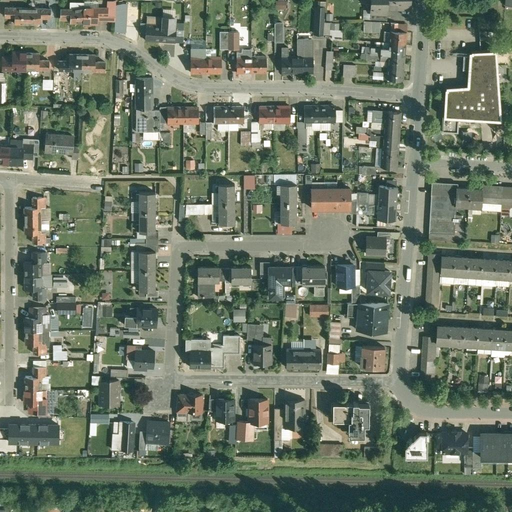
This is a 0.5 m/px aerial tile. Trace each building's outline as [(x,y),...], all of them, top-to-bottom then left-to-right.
[(275,0),(276,9),(286,8),(286,0),(275,0)] [(410,0),(372,0),(371,14),(387,15),(388,9),(410,10),(410,0)] [(28,5),(5,4),(5,13),(15,13),(15,20),(28,21),(28,5)] [(52,6),(28,5),(28,21),(41,21),(41,15),(51,15),(52,6)] [(85,7),(62,6),(61,15),(72,15),(71,22),(84,23),(85,7)] [(107,8),(85,7),(84,23),(97,23),(98,16),(107,17),(107,8)] [(324,11),(317,10),(315,34),(324,35),(324,23),(325,8),(324,11)] [(363,32),(380,32),(380,21),(363,21),(363,32)] [(163,25),(149,24),(148,40),(161,41),(163,25)] [(178,26),(163,25),(161,41),(177,42),(178,26)] [(229,31),(221,31),(221,49),(229,49),(229,31)] [(239,31),(229,31),(229,49),(239,49),(239,31)] [(391,31),(390,42),(390,43),(406,44),(407,32),(397,31),(391,31)] [(313,40),(298,40),(298,56),(298,72),(313,73),(313,40)] [(406,44),(390,43),(390,42),(383,42),(383,48),(372,48),(371,54),(405,56),(406,44)] [(290,48),(283,48),(283,73),(298,72),(298,56),(289,56),(290,48)] [(497,50),(472,51),(472,55),(471,70),(472,70),(473,87),(446,89),(444,117),(502,121),(497,50)] [(27,53),(14,52),(14,59),(4,59),(4,69),(26,69),(27,69),(27,53)] [(40,53),(27,53),(27,69),(50,69),(50,60),(40,60),(40,53)] [(371,54),(367,53),(366,60),(381,61),(389,61),(388,67),(404,68),(405,56),(371,54)] [(83,54),(71,54),(71,61),(61,61),(60,69),(83,70),(83,54)] [(96,55),(83,54),(83,70),(106,71),(106,62),(96,62),(96,55)] [(472,55),(464,56),(463,70),(471,70),(472,55)] [(252,56),(237,57),(237,73),(252,72),(252,56)] [(267,56),(252,56),(252,72),(267,72),(267,56)] [(207,57),(192,57),(192,73),(207,73),(207,57)] [(221,57),(207,57),(207,73),(221,73),(221,57)] [(356,65),(344,64),(344,76),(356,77),(356,65)] [(404,68),(388,67),(388,73),(385,72),(385,73),(384,78),(404,80),(404,68)] [(153,78),(137,78),(137,93),(153,92),(153,78)] [(52,89),(52,79),(43,79),(42,89),(52,89)] [(153,92),(137,93),(137,107),(153,107),(153,92)] [(183,106),(170,106),(170,122),(183,122),(183,106)] [(199,106),(183,106),(183,122),(199,122),(199,106)] [(275,106),(260,106),(260,111),(258,111),(258,122),(260,122),(275,122),(275,106)] [(298,106),(275,106),(275,122),(290,122),(290,115),(298,115),(298,106)] [(321,106),(306,106),(306,122),(306,125),(314,125),(313,122),(320,122),(321,106)] [(336,106),(321,106),(320,122),(336,122),(336,106)] [(230,107),(215,107),(215,123),(230,123),(230,107)] [(244,107),(230,107),(230,123),(244,123),(244,107)] [(402,112),(386,110),(385,122),(401,123),(402,112)] [(40,119),(39,111),(27,112),(27,119),(40,119)] [(258,122),(252,122),(252,132),(252,142),(260,142),(261,134),(260,122),(258,122)] [(401,123),(385,122),(384,129),(384,134),(400,135),(401,123)] [(366,139),(367,126),(357,126),(356,139),(366,139)] [(307,128),(299,128),(299,151),(307,151),(307,143),(307,128)] [(252,132),(242,132),(242,145),(252,145),(252,142),(252,132)] [(74,136),(46,134),(45,151),(54,152),(54,151),(59,151),(65,152),(65,151),(73,152),(74,144),(74,136)] [(400,135),(384,134),(384,140),(383,146),(399,147),(400,135)] [(23,147),(11,146),(9,162),(22,163),(23,155),(33,156),(34,143),(27,143),(27,146),(23,146),(23,147)] [(11,146),(0,145),(0,161),(9,162),(11,146)] [(399,147),(383,146),(382,166),(382,167),(398,168),(399,147)] [(186,168),(194,168),(194,159),(185,160),(186,168)] [(382,166),(363,165),(363,174),(377,174),(377,166),(382,167),(382,166)] [(243,174),(243,188),(254,188),(254,174),(243,174)] [(443,183),(432,182),(432,185),(432,189),(429,239),(454,240),(455,223),(461,223),(462,215),(456,214),(457,205),(456,205),(457,187),(458,187),(458,184),(457,184),(457,185),(443,184),(443,183)] [(297,183),(281,184),(281,203),(297,203),(297,183)] [(235,184),(219,184),(219,203),(235,203),(235,184)] [(398,186),(380,185),(379,202),(397,203),(398,186)] [(503,187),(483,186),(482,189),(482,202),(502,204),(503,187)] [(458,187),(457,187),(456,205),(457,205),(469,206),(470,188),(458,187)] [(511,188),(503,187),(502,204),(511,204),(511,188)] [(325,188),(312,188),(312,208),(325,208),(325,188)] [(338,188),(325,188),(325,208),(338,208),(338,188)] [(351,188),(338,188),(338,208),(351,208),(351,199),(351,188)] [(482,189),(470,188),(469,206),(481,207),(482,202),(482,189)] [(155,191),(140,192),(140,211),(156,211),(155,191)] [(369,192),(358,192),(358,199),(357,204),(368,204),(368,203),(369,192)] [(46,197),(33,197),(33,207),(25,207),(25,220),(41,220),(41,207),(42,207),(42,203),(46,203),(46,197)] [(397,203),(379,202),(379,204),(368,203),(368,204),(367,213),(378,214),(378,218),(396,219),(397,203)] [(235,203),(219,203),(219,223),(235,223),(235,203)] [(297,203),(281,203),(281,223),(297,223),(297,203)] [(203,204),(187,204),(186,213),(203,213),(203,204)] [(368,204),(357,204),(357,213),(367,213),(368,204)] [(156,211),(140,211),(140,231),(147,231),(156,231),(156,211)] [(41,220),(25,220),(25,233),(33,233),(33,243),(46,242),(46,232),(41,232),(41,220)] [(378,237),(368,237),(367,254),(385,254),(386,238),(386,237),(378,237)] [(147,251),(140,251),(141,270),(156,270),(156,251),(147,251)] [(46,252),(33,252),(34,262),(25,262),(26,275),(42,275),(42,274),(42,262),(43,263),(43,259),(46,259),(46,252)] [(456,257),(442,256),(442,260),(441,267),(441,273),(455,274),(456,257)] [(470,258),(456,257),(455,274),(469,275),(470,258)] [(483,259),(470,258),(469,275),(482,276),(483,259)] [(497,260),(483,259),(482,276),(496,277),(497,260)] [(511,261),(497,260),(496,277),(510,278),(511,261)] [(270,261),(261,262),(261,273),(265,273),(270,273),(270,266),(270,261)] [(385,262),(367,261),(366,270),(369,270),(369,269),(384,270),(385,262)] [(355,264),(337,265),(337,286),(352,285),(355,285),(355,264)] [(290,266),(270,266),(270,273),(270,297),(282,297),(282,283),(290,283),(290,266)] [(325,266),(302,266),(302,284),(325,284),(325,266)] [(441,267),(429,266),(426,309),(438,310),(441,273),(441,267)] [(219,267),(198,267),(198,297),(212,297),(212,281),(219,281),(219,280),(219,268),(219,267)] [(252,267),(232,267),(232,282),(252,282),(252,267)] [(384,270),(369,269),(369,270),(368,290),(389,292),(391,271),(384,270)] [(156,270),(141,270),(141,289),(147,289),(156,289),(156,270)] [(52,274),(42,274),(42,275),(42,287),(46,287),(46,288),(52,287),(52,274)] [(42,275),(26,275),(26,288),(34,288),(34,298),(46,298),(46,288),(46,287),(42,287),(42,275)] [(67,286),(67,276),(52,276),(52,286),(67,286)] [(510,278),(496,277),(496,284),(509,285),(510,278)] [(361,285),(355,285),(352,285),(352,303),(361,303),(361,285)] [(58,303),(57,303),(57,313),(76,313),(76,303),(70,303),(58,303)] [(352,303),(348,303),(348,316),(358,316),(358,329),(387,330),(387,322),(386,322),(386,308),(388,308),(388,303),(361,303),(352,303)] [(111,316),(111,305),(97,305),(97,316),(111,316)] [(297,306),(286,305),(285,317),(297,318),(297,306)] [(328,305),(310,305),(310,316),(328,316),(328,305)] [(138,307),(131,306),(131,315),(125,315),(125,324),(138,325),(138,324),(137,324),(138,307)] [(158,308),(138,307),(137,324),(138,324),(156,326),(158,308)] [(34,308),(34,317),(26,317),(26,330),(42,330),(42,318),(43,318),(43,314),(46,314),(46,308),(34,308)] [(341,322),(331,322),(330,338),(340,338),(341,322)] [(257,324),(248,323),(248,324),(248,331),(247,339),(255,340),(255,344),(263,344),(263,336),(263,332),(257,332),(257,324)] [(452,327),(438,326),(437,336),(436,343),(451,344),(452,327)] [(465,327),(452,327),(451,344),(464,345),(465,327)] [(479,328),(465,327),(464,345),(478,346),(479,328)] [(493,329),(479,328),(478,346),(492,346),(493,329)] [(506,330),(493,329),(492,346),(505,347),(506,330)] [(42,330),(26,330),(26,344),(34,343),(34,353),(47,353),(47,347),(49,347),(49,343),(50,343),(50,335),(50,331),(42,330)] [(240,335),(224,335),(224,347),(224,353),(240,353),(240,335)] [(437,336),(425,335),(422,378),(434,379),(436,343),(437,336)] [(272,337),(263,336),(263,344),(255,344),(255,363),(271,363),(272,337)] [(211,339),(191,339),(191,340),(191,349),(191,350),(191,366),(210,366),(210,367),(211,367),(224,367),(225,367),(224,367),(224,353),(224,347),(210,347),(211,339)] [(142,345),(128,344),(127,356),(129,356),(134,357),(135,349),(141,349),(142,345)] [(385,347),(363,345),(362,366),(384,367),(385,347)] [(141,349),(135,349),(134,357),(134,367),(134,368),(147,368),(147,366),(154,366),(155,350),(141,349)] [(304,349),(287,349),(287,367),(304,367),(304,349)] [(321,349),(304,349),(304,367),(321,367),(321,349)] [(340,353),(328,352),(327,363),(340,364),(340,353)] [(47,366),(34,366),(34,376),(26,376),(26,389),(42,389),(42,377),(46,377),(47,366)] [(488,392),(488,375),(478,374),(477,391),(488,392)] [(135,389),(144,389),(144,378),(135,378),(135,389)] [(120,380),(111,380),(111,382),(101,382),(101,404),(120,404),(120,380)] [(42,389),(26,389),(25,389),(25,403),(33,403),(33,412),(46,413),(47,390),(42,390),(42,389)] [(188,394),(178,394),(177,412),(188,412),(188,394)] [(202,394),(188,394),(188,412),(192,412),(202,412),(202,394)] [(234,399),(218,399),(218,419),(234,419),(234,399)] [(268,399),(250,399),(250,421),(254,422),(259,422),(259,420),(268,420),(268,399)] [(305,399),(285,399),(285,409),(284,427),(304,427),(304,405),(305,405),(305,399)] [(359,402),(353,402),(353,403),(333,402),(333,419),(348,420),(348,435),(365,435),(365,423),(369,423),(369,403),(359,403),(359,402)] [(285,409),(275,409),(274,421),(283,421),(283,427),(284,427),(285,409)] [(146,443),(168,444),(169,421),(147,420),(147,431),(146,443)] [(250,421),(238,420),(237,438),(253,439),(254,422),(250,421)] [(283,421),(274,421),(274,440),(283,440),(283,427),(283,421)] [(134,422),(119,422),(119,430),(123,431),(122,450),(132,450),(134,422)] [(9,442),(58,443),(58,439),(58,429),(58,425),(9,424),(9,442)] [(111,449),(122,450),(123,431),(119,430),(112,430),(111,449)] [(146,443),(147,431),(140,431),(138,449),(145,449),(146,443)] [(418,431),(403,446),(403,455),(426,455),(426,437),(425,437),(425,431),(418,431)] [(460,431),(451,431),(451,433),(443,433),(443,442),(441,444),(441,448),(443,450),(443,452),(465,452),(467,452),(467,447),(467,433),(460,433),(460,431)] [(505,433),(497,433),(496,456),(508,456),(509,431),(505,431),(505,433)] [(497,433),(481,433),(481,451),(481,456),(482,456),(496,456),(497,433)] [(343,444),(317,443),(317,456),(343,457),(343,444)] [(376,447),(364,446),(364,457),(376,458),(376,447)] [(467,447),(467,452),(465,452),(465,464),(473,464),(473,451),(473,447),(467,447)] [(481,451),(473,451),(473,464),(473,467),(482,467),(482,456),(481,456),(481,451)]
